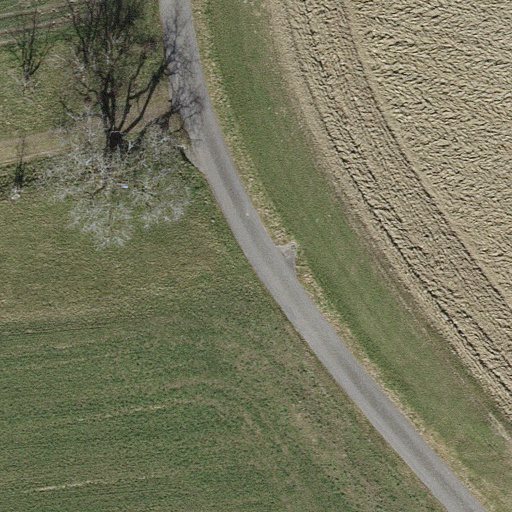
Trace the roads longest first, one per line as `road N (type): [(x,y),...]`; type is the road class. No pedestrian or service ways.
road 1 (track): [(473,511),(315,339),(229,198),(192,101)]
road 2 (track): [(0,145),(192,101)]
